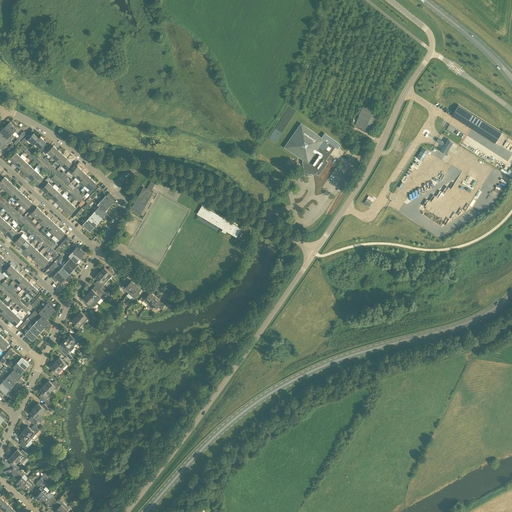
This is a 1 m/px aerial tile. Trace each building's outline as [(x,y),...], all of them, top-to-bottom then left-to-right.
[(502,133),(458,105),(452,116),(453,116),(495,143),(502,133)] [(370,131),(374,120),(377,112),(362,106),(355,126),(364,129),(370,131)] [(9,122),(5,127),(12,134),(16,130),(9,122)] [(324,133),(321,137),(300,123),(284,147),(303,160),(302,162),(304,176),(309,175),(309,174),(310,174),(311,173),(311,174),(316,174),(318,175),(328,162),(325,160),(334,147),(337,149),(340,144),(324,133)] [(5,127),(0,131),(7,138),(12,134),(5,127)] [(20,136),(17,139),(19,141),(26,133),(24,131),(19,135),(20,136)] [(28,134),(23,139),(21,141),(23,144),(26,141),(28,139),(33,144),(35,143),(38,138),(33,133),(31,136),(28,134)] [(38,138),(35,143),(40,148),(38,150),(41,152),(46,147),(43,144),(45,142),(40,137),(38,138)] [(444,147),(446,144),(438,139),(437,138),(436,141),(436,142),(444,147)] [(25,151),(27,149),(20,142),(16,146),(16,147),(17,147),(18,148),(23,152),(24,151),(25,151)] [(52,156),(57,150),(53,146),(47,152),(52,156)] [(421,161),(427,151),(422,148),(416,157),(421,161)] [(62,154),(57,150),(52,156),(56,161),(62,154)] [(14,163),(20,156),(15,152),(9,158),(14,163)] [(67,158),(62,154),(56,161),(61,165),(59,167),(67,158)] [(20,156),(14,163),(19,167),(25,161),(20,156)] [(67,158),(59,167),(64,172),(72,163),(67,158)] [(29,165),(25,161),(19,167),(23,171),(29,165)] [(34,169),(29,165),(23,171),(28,176),(34,169)] [(76,177),(82,170),(77,166),(71,173),(76,177)] [(34,169),(28,176),(33,180),(38,173),(34,169)] [(86,175),(82,170),(76,177),(80,181),(86,175)] [(43,178),(38,173),(33,180),(37,184),(43,178)] [(86,175),(80,181),(85,185),(91,179),(86,175)] [(0,185),(3,187),(9,181),(4,177),(0,180),(0,185)] [(96,183),(91,179),(85,185),(90,190),(87,193),(89,195),(96,187),(94,185),(96,183)] [(9,181),(3,187),(7,192),(13,185),(9,181)] [(47,193),(53,186),(48,182),(42,188),(47,193)] [(18,190),(13,185),(7,192),(12,196),(18,190)] [(57,191),(53,186),(47,193),(51,197),(57,191)] [(134,209),(137,211),(141,213),(145,206),(149,208),(156,195),(143,187),(133,204),(136,206),(134,209)] [(408,193),(411,199),(422,195),(419,189),(408,193)] [(18,190),(12,196),(17,200),(23,194),(18,190)] [(62,195),(57,191),(51,197),(56,201),(62,195)] [(102,200),(109,207),(113,202),(112,201),(115,198),(109,193),(106,196),(106,195),(102,200)] [(23,194),(17,200),(21,205),(27,198),(23,194)] [(62,195),(56,201),(61,206),(67,199),(62,195)] [(368,196),(363,203),(369,207),(374,199),(368,196)] [(27,198),(21,205),(26,209),(32,203),(27,198)] [(67,199),(61,206),(65,210),(71,204),(67,199)] [(109,207),(102,200),(97,205),(99,206),(105,211),(109,207)] [(71,204),(65,210),(70,214),(76,208),(71,204)] [(241,228),(202,205),(196,214),(236,237),(235,236),(240,228),(241,229),(241,228)] [(99,206),(95,211),(102,217),(107,213),(105,211),(99,206)] [(35,218),(41,211),(36,207),(30,213),(35,218)] [(41,211),(35,218),(40,222),(46,215),(41,211)] [(102,217),(95,211),(91,215),(98,222),(102,217)] [(28,225),(30,223),(26,219),(27,217),(25,215),(21,219),(28,225)] [(50,220),(46,215),(40,222),(44,226),(50,220)] [(98,222),(91,215),(86,220),(94,227),(98,222)] [(55,224),(50,220),(44,226),(49,230),(55,224)] [(94,227),(86,220),(82,224),(90,231),(94,227)] [(11,227),(7,222),(1,229),(5,233),(11,227)] [(55,224),(49,230),(54,235),(60,228),(55,224)] [(241,238),(249,230),(245,226),(237,235),(241,238)] [(11,227),(5,233),(10,237),(16,231),(11,227)] [(60,228),(54,235),(59,239),(65,233),(60,228)] [(20,246),(25,239),(21,235),(15,241),(20,246)] [(25,239),(20,246),(24,250),(30,244),(25,239)] [(49,240),(47,243),(53,249),(57,244),(55,242),(53,244),(49,240)] [(35,248),(30,244),(24,250),(29,254),(35,248)] [(77,246),(73,251),(80,258),(85,253),(77,246)] [(39,252),(35,248),(29,254),(33,259),(39,252)] [(80,258),(73,251),(68,256),(70,257),(76,262),(80,258)] [(44,257),(39,252),(33,259),(38,263),(44,257)] [(49,261),(44,257),(38,263),(43,267),(49,261)] [(70,257),(66,262),(74,269),(78,264),(76,262),(70,257)] [(66,262),(62,266),(70,273),(74,269),(66,262)] [(10,265),(4,271),(2,273),(7,278),(9,275),(15,269),(10,265)] [(70,273),(62,266),(58,271),(65,278),(70,273)] [(104,267),(100,272),(108,280),(114,273),(109,268),(107,270),(104,267)] [(20,273),(15,269),(9,275),(14,280),(20,273)] [(58,271),(54,275),(53,274),(50,277),(56,282),(58,279),(61,282),(65,278),(58,271)] [(108,280),(100,272),(95,277),(98,279),(96,281),(101,287),(108,280)] [(24,278),(20,273),(14,280),(18,284),(24,278)] [(24,278),(18,284),(23,288),(29,282),(24,278)] [(131,280),(128,283),(126,281),(121,287),(128,293),(136,285),(131,280)] [(34,286),(29,282),(23,288),(28,293),(34,286)] [(140,289),(136,285),(128,293),(135,300),(140,294),(138,292),(140,289)] [(38,291),(34,286),(28,293),(32,297),(38,291)] [(92,289),(87,293),(97,303),(101,298),(100,297),(102,294),(97,289),(94,291),(92,289)] [(150,292),(148,295),(146,293),(139,299),(142,302),(143,301),(147,305),(155,296),(150,292)] [(97,303),(87,293),(83,298),(86,301),(84,303),(89,308),(91,306),(93,307),(97,303)] [(155,296),(147,305),(152,309),(154,307),(156,309),(158,307),(160,309),(167,302),(164,300),(162,303),(159,301),(160,300),(155,296)] [(27,303),(22,299),(20,301),(27,307),(31,303),(28,301),(27,303)] [(47,303),(43,308),(50,314),(55,310),(51,306),(53,304),(48,299),(46,302),(47,303)] [(11,310),(7,306),(1,312),(5,317),(11,310)] [(30,313),(24,306),(21,309),(26,313),(26,312),(29,314),(30,313)] [(50,314),(43,308),(39,312),(42,315),(46,319),(50,314)] [(11,310),(5,317),(10,321),(16,314),(11,310)] [(85,312),(83,314),(80,311),(76,316),(84,323),(88,318),(88,319),(91,317),(85,312)] [(16,315),(16,314),(10,321),(15,325),(21,319),(20,319),(23,316),(18,312),(16,315)] [(42,315),(38,319),(45,326),(49,322),(46,319),(42,315)] [(84,323),(76,316),(71,320),(74,323),(72,325),(78,330),(80,328),(79,327),(84,323)] [(45,326),(38,319),(33,324),(41,331),(45,326)] [(33,324),(29,329),(37,335),(41,331),(33,324)] [(37,335),(29,329),(25,333),(32,340),(37,335)] [(75,334),(73,336),(70,334),(65,338),(72,344),(74,346),(80,339),(75,334)] [(72,344),(65,338),(61,343),(64,346),(62,348),(67,353),(69,351),(67,349),(72,344)] [(4,339),(0,343),(0,346),(3,350),(9,343),(4,339)] [(17,362),(24,368),(29,364),(21,357),(17,362)] [(59,357),(55,362),(61,367),(65,363),(67,365),(69,362),(64,358),(62,360),(59,357)] [(24,368),(17,362),(13,366),(15,368),(20,373),(24,368)] [(61,367),(55,362),(50,366),(53,369),(51,371),(57,376),(59,374),(57,372),(61,367)] [(15,368),(11,372),(18,379),(22,375),(20,373),(15,368)] [(18,379),(11,372),(6,377),(14,384),(18,379)] [(14,384),(6,377),(2,382),(9,388),(14,384)] [(54,381),(52,383),(49,380),(44,385),(51,391),(55,387),(57,388),(59,386),(54,381)] [(9,388),(2,382),(0,383),(0,388),(5,393),(9,388)] [(51,391),(44,385),(40,389),(43,392),(41,394),(46,400),(46,399),(48,397),(46,395),(51,391)] [(38,403),(34,407),(40,414),(45,409),(46,411),(49,408),(43,403),(41,405),(38,403)] [(42,415),(40,414),(34,407),(29,412),(32,415),(30,417),(36,422),(38,420),(40,422),(42,419),(42,415)] [(28,426),(23,431),(32,438),(36,434),(39,430),(34,425),(30,428),(28,426)] [(32,438),(23,431),(19,435),(22,438),(20,440),(21,441),(19,443),(29,452),(30,450),(26,447),(27,446),(25,445),(32,438)] [(13,454),(22,462),(26,458),(25,457),(28,455),(22,450),(20,452),(17,449),(13,454)] [(22,462),(13,454),(8,458),(11,461),(9,463),(14,467),(15,468),(17,466),(18,467),(22,462)] [(16,478),(18,480),(16,483),(20,487),(26,481),(22,476),(24,474),(21,472),(16,478)] [(76,489),(81,484),(77,480),(72,485),(76,489)] [(26,481),(20,487),(25,491),(28,489),(30,490),(35,485),(33,483),(31,485),(26,481)] [(36,492),(38,494),(35,497),(40,501),(48,493),(41,486),(36,492)] [(48,493),(40,501),(45,505),(47,503),(50,505),(55,499),(52,497),(53,497),(52,496),(52,495),(49,493),(48,493)] [(56,506),(58,508),(55,511),(56,511),(62,511),(66,508),(67,507),(61,500),(56,506)] [(9,505),(4,501),(0,505),(0,508),(3,511),(9,505)]
